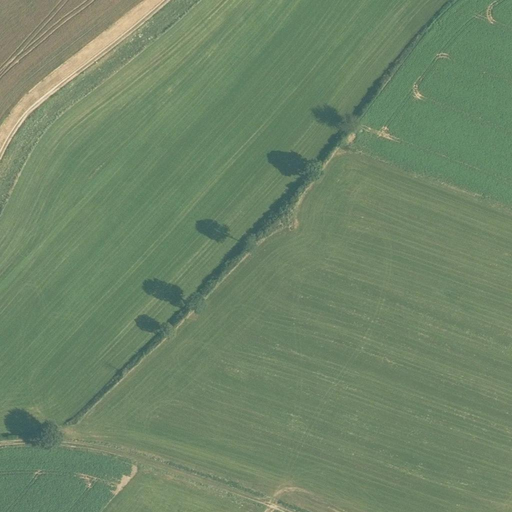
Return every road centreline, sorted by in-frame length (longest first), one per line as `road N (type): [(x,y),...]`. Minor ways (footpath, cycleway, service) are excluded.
road 1 (track): [(0,444),(98,450),(285,511)]
road 2 (track): [(0,156),(42,99),(167,0)]
